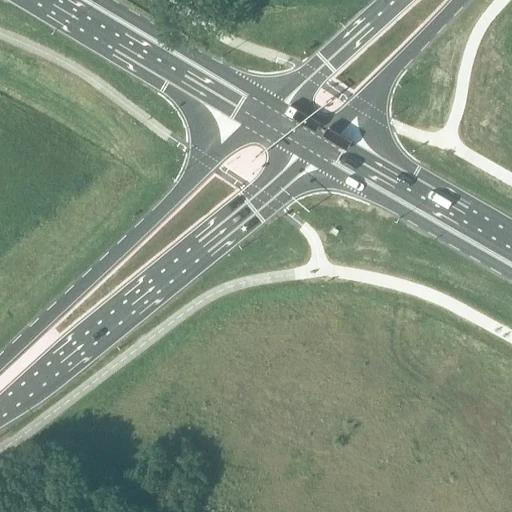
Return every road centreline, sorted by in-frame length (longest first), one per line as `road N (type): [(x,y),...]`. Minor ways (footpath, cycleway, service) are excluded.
road 1 (primary): [(0,411),(53,376),(319,146)]
road 2 (primary): [(260,117),(0,367)]
road 3 (primary): [(260,117),(57,0)]
road 4 (primary): [(511,260),(319,146)]
road 5 (primary): [(319,146),(459,0)]
road 6 (primary): [(395,0),(260,117)]
